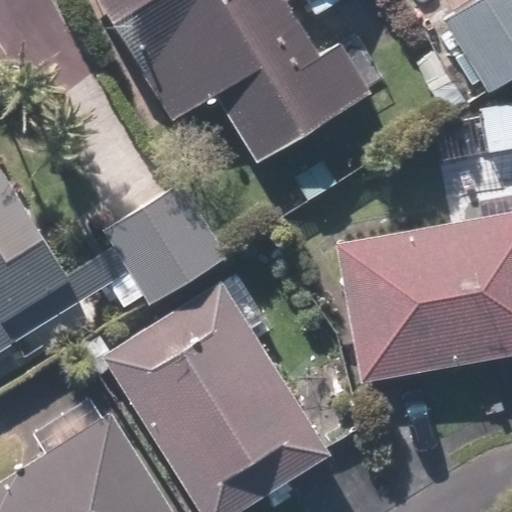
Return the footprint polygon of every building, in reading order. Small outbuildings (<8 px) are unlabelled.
[(82,0),(158,131),(209,101),(247,167),(365,99),(333,43),(306,58),(278,9),(292,1),(303,19),(335,1),(334,0),(82,0)] [(511,0),(471,0),(421,32),(466,104),(511,75),(511,0)] [(511,119),(511,105),(474,108),(478,159),(511,156),(511,119)] [(0,343),(73,298),(0,180),(0,343)] [(85,235),(139,314),(217,261),(163,182),(85,235)] [(511,190),(436,205),(441,229),(323,251),(349,390),(511,359),(511,190)] [(188,511),(243,511),(321,465),(244,337),(262,326),(231,274),(94,356),(188,511)] [(162,511),(88,393),(25,433),(36,452),(0,474),(0,511),(162,511)]
